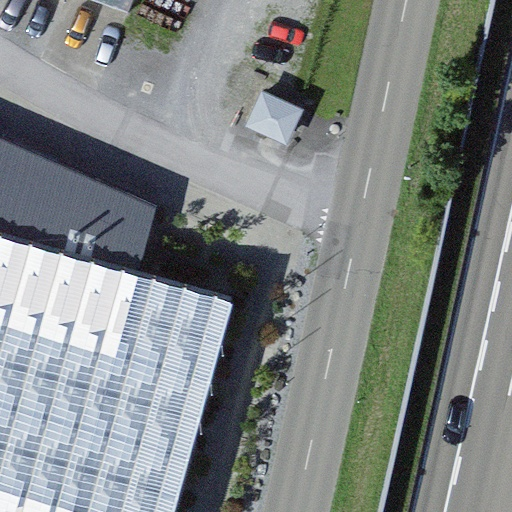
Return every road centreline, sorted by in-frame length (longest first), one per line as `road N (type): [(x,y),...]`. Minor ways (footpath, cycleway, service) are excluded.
road 1 (motorway): [(511,113),(423,511)]
road 2 (residential): [(0,53),(81,104),(355,225)]
road 3 (tertiary): [(294,511),(355,225)]
road 4 (tertiary): [(355,225),(406,0)]
road 5 (motorway): [(511,367),(480,511)]
